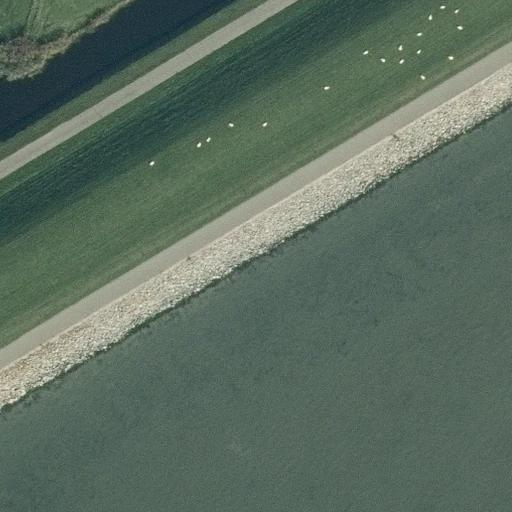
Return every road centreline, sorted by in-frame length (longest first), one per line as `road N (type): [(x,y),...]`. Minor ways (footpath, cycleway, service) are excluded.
road 1 (unclassified): [(0,378),(511,71)]
road 2 (unclassified): [(300,0),(0,180)]
